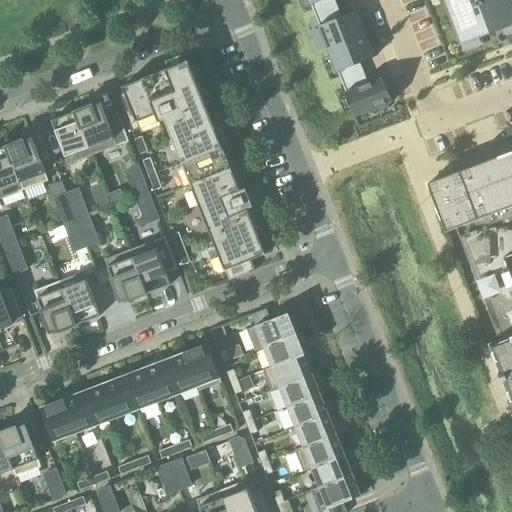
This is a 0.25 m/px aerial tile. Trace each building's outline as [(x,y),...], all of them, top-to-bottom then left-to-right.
[(308,0),(311,5),(315,15),(338,7),(335,0),(308,0)] [(511,0),(444,0),(446,2),(445,2),(446,5),(447,5),(450,14),(451,17),(455,26),(456,29),(461,41),(460,41),(462,45),(464,44),(462,40),(479,34),(480,38),(483,37),(483,36),(490,33),(490,34),(494,32),(505,28),(503,25),(511,21),(511,0)] [(338,7),(315,15),(320,26),(319,26),(328,49),(366,34),(360,20),(357,12),(357,11),(342,17),(338,7)] [(366,34),(328,49),(337,72),(338,72),(342,82),(364,73),(360,63),(375,57),(375,56),(371,48),(366,34)] [(266,254),(257,232),(249,210),(240,189),(232,168),(223,147),(215,126),(207,104),(198,83),(189,61),(124,87),(126,92),(118,95),(125,113),(132,132),(159,122),(160,122),(166,120),(166,121),(174,142),(183,163),(191,184),(200,205),(208,227),(217,248),(230,281),(256,271),(251,260),(266,254)] [(364,73),(342,82),(346,93),(345,93),(355,117),(374,109),(375,110),(387,105),(387,104),(393,102),(387,87),(384,79),(383,78),(369,84),(364,73)] [(93,105),(77,111),(93,155),(118,146),(102,104),(94,107),(93,105)] [(42,106),(27,110),(39,152),(53,148),(42,106)] [(93,155),(77,111),(76,112),(77,114),(70,116),(70,114),(52,121),(69,165),(93,155)] [(142,137),(135,139),(141,155),(148,152),(142,137)] [(24,140),(8,146),(22,183),(25,190),(49,181),(33,139),(25,142),(24,140)] [(8,146),(7,147),(8,149),(1,151),(1,149),(0,149),(0,199),(25,190),(22,183),(8,146)] [(511,151),(499,157),(478,165),(429,184),(441,215),(447,231),(476,220),(495,212),(511,205),(511,336),(490,345),(511,401),(511,151)] [(143,161),(149,177),(156,173),(151,158),(143,161)] [(137,198),(149,193),(139,167),(127,171),(137,198)] [(149,177),(157,198),(165,195),(156,173),(149,177)] [(67,194),(77,220),(89,216),(79,190),(67,194)] [(149,193),(137,198),(147,224),(159,219),(149,193)] [(55,199),(65,225),(77,220),(67,194),(55,199)] [(107,198),(96,203),(99,210),(110,206),(107,198)] [(89,216),(77,220),(87,247),(99,242),(89,216)] [(0,219),(0,233),(5,248),(17,243),(7,217),(0,219)] [(77,220),(65,225),(75,251),(87,247),(77,220)] [(171,235),(177,251),(185,248),(179,232),(171,235)] [(154,241),(130,250),(146,294),(147,294),(146,292),(153,289),(153,292),(171,285),(154,241)] [(15,274),(27,269),(17,243),(5,248),(15,274)] [(190,262),(185,248),(177,251),(183,265),(190,262)] [(146,294),(130,250),(105,260),(121,301),(129,298),(130,301),(146,294)] [(84,273),(59,282),(76,326),(77,326),(76,323),(83,321),(83,323),(101,317),(84,273)] [(76,326),(59,282),(35,291),(51,333),(59,330),(60,332),(76,326)] [(0,329),(13,324),(12,322),(23,318),(11,287),(0,291),(0,329)] [(186,288),(170,289),(171,304),(187,303),(186,288)] [(266,309),(251,315),(256,326),(247,329),(255,351),(264,348),(298,334),(289,313),(271,320),(266,309)] [(264,348),(272,366),(273,369),(306,355),(298,334),(264,348)] [(207,345),(186,353),(199,386),(198,386),(200,391),(222,382),(207,345)] [(227,349),(219,352),(223,363),(231,360),(227,349)] [(198,386),(199,386),(186,353),(166,361),(178,394),(198,386)] [(306,355),(273,369),(272,366),(263,370),(271,391),(280,388),(301,380),(314,375),(306,355)] [(158,402),(178,394),(166,361),(145,368),(158,402)] [(145,368),(124,376),(137,410),(158,402),(145,368)] [(234,369),(227,372),(232,385),(239,382),(234,369)] [(322,396),(314,375),(301,380),(280,388),(289,409),(322,396)] [(117,418),(137,410),(124,376),(104,384),(117,418)] [(239,382),(232,385),(235,395),(243,392),(239,382)] [(96,425),(117,418),(104,384),(83,392),(96,425)] [(76,433),(96,425),(83,392),(63,400),(76,433)] [(322,396),(289,409),(297,429),(330,416),(322,396)] [(63,400),(41,408),(56,446),(78,437),(76,433),(63,400)] [(250,410),(242,413),(247,426),(255,422),(250,410)] [(338,436),(330,416),(297,429),(304,447),(305,449),(338,436)] [(255,422),(247,426),(251,435),(258,432),(255,422)] [(231,424),(216,430),(219,438),(234,432),(231,424)] [(4,443),(14,469),(13,469),(16,477),(42,467),(26,425),(18,428),(17,426),(0,432),(4,443)] [(203,444),(219,438),(216,430),(200,436),(203,444)] [(0,474),(13,469),(14,469),(4,443),(0,432),(0,434),(0,435),(0,434),(0,474)] [(338,436),(305,449),(304,447),(295,450),(303,472),(312,468),(346,455),(338,436)] [(239,438),(230,441),(240,467),(252,462),(244,440),(239,438)] [(190,440),(175,446),(178,453),(193,448),(190,440)] [(162,459),(178,453),(175,446),(159,451),(162,459)] [(258,453),(262,466),(270,463),(265,450),(258,453)] [(354,475),(346,455),(312,468),(320,487),(320,488),(354,475)] [(148,456),(133,461),(136,469),(151,463),(148,456)] [(170,464),(180,490),(191,486),(182,460),(170,464)] [(121,475),(136,469),(133,461),(118,467),(121,475)] [(274,473),(270,463),(262,466),(266,476),(274,473)] [(170,464),(158,468),(168,495),(180,490),(170,464)] [(65,492),(56,470),(45,474),(54,501),(63,498),(65,492)] [(107,471),(92,477),(95,485),(110,479),(107,471)] [(354,475),(320,488),(320,487),(311,490),(319,511),(320,511),(328,509),(329,511),(347,511),(343,503),(362,495),(354,475)] [(80,491),(95,485),(92,477),(77,483),(80,491)] [(257,511),(246,481),(221,490),(229,511),(257,511)] [(99,495),(105,511),(119,511),(110,487),(101,490),(99,495)] [(229,511),(221,490),(197,500),(201,511),(229,511)] [(285,502),(285,501),(281,490),(273,493),(278,505),(285,502)] [(83,497),(68,503),(71,510),(86,505),(83,497)] [(285,502),(278,505),(280,511),(292,511),(288,500),(285,501),(285,502)] [(54,511),(66,511),(71,510),(68,503),(53,508),(54,511)]
